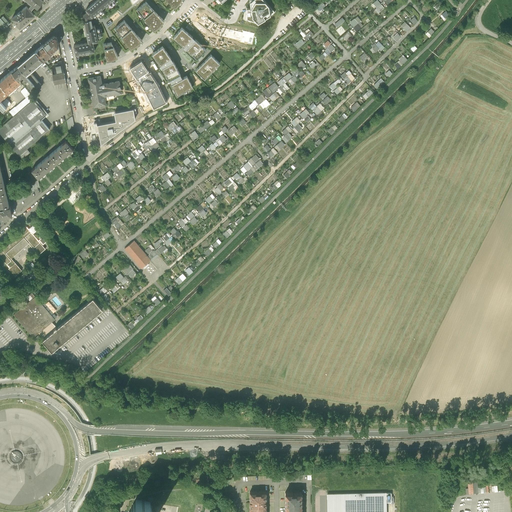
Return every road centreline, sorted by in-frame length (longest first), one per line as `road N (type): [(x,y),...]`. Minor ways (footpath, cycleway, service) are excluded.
road 1 (motorway): [(511,424),(408,434),(109,432),(81,426),(42,399)]
road 2 (motorway): [(77,474),(99,456),(156,447),(409,445),(511,434)]
road 3 (residential): [(92,157),(59,10)]
road 4 (residential): [(92,157),(0,236)]
